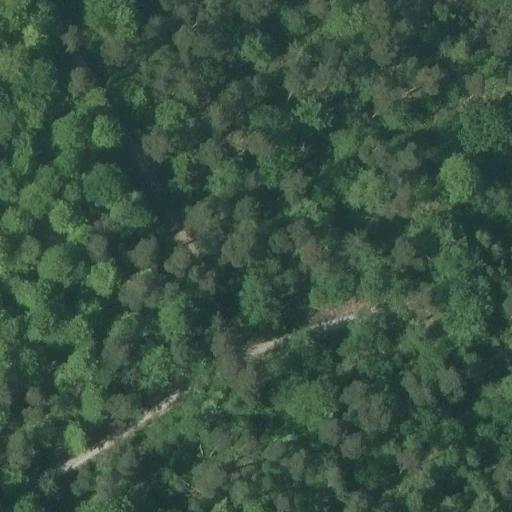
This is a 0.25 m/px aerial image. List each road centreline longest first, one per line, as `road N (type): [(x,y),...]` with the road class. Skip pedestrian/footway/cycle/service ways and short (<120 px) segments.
road 1 (track): [(511,279),(491,278),(229,363),(2,511)]
road 2 (track): [(229,363),(209,284),(44,0)]
